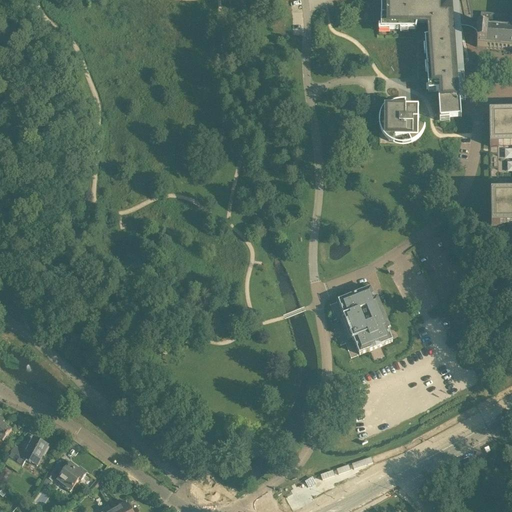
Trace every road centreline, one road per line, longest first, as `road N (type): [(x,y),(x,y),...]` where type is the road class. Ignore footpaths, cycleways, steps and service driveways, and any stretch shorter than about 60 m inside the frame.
road 1 (residential): [(0,390),(56,416),(190,511)]
road 2 (secondary): [(405,469),(511,412)]
